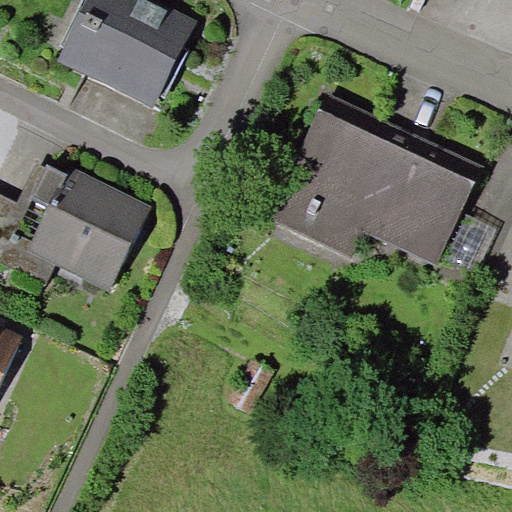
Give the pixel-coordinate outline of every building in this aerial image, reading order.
[(156,0),(87,0),(64,47),(57,60),(153,109),(160,94),(184,47),(197,20),(170,7),(156,0)] [(64,47),(87,0),(82,0),(60,45),(64,47)] [(189,50),(184,47),(160,94),(165,97),(189,50)] [(477,181),(321,109),(269,221),(351,259),(364,232),(438,266),(477,181)] [(154,207),(71,166),(68,173),(48,163),(46,168),(37,163),(17,203),(0,194),(0,263),(46,287),(57,265),(112,293),(154,207)] [(496,227),(468,214),(447,258),(475,271),(496,227)] [(0,385),(23,338),(0,326),(0,385)]
